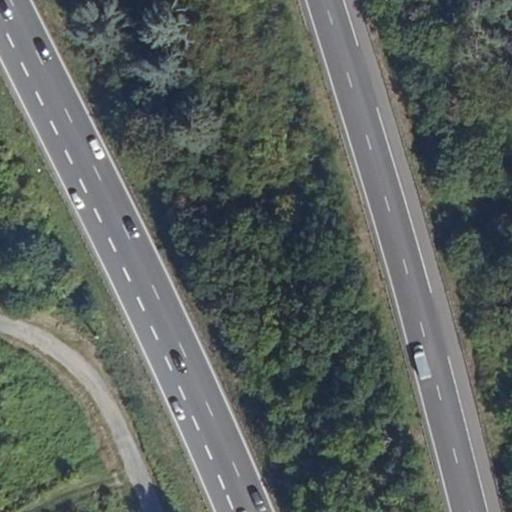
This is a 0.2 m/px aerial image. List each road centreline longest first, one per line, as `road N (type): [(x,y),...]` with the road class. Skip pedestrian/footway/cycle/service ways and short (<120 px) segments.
road 1 (motorway): [(1,0),(178,359),(242,511)]
road 2 (motorway): [(469,511),(323,0)]
road 3 (unclassified): [(142,511),(105,419),(71,363),(0,327)]
